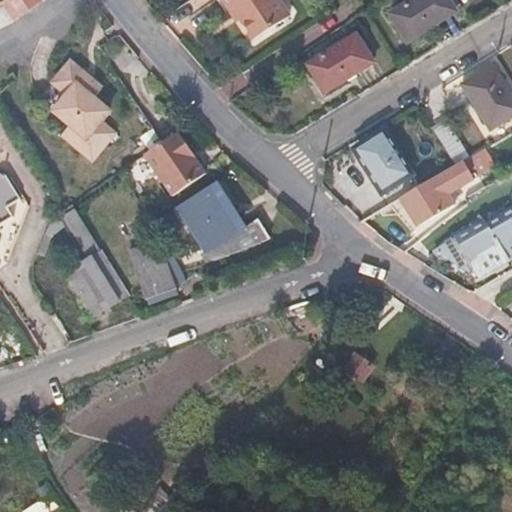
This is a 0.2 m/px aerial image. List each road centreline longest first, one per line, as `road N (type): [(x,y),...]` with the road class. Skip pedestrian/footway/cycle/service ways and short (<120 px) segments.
road 1 (residential): [(355,245),(328,272),(0,384)]
road 2 (residential): [(511,21),(272,168)]
road 3 (residential): [(119,0),(272,168)]
road 4 (residential): [(355,245),(511,352)]
